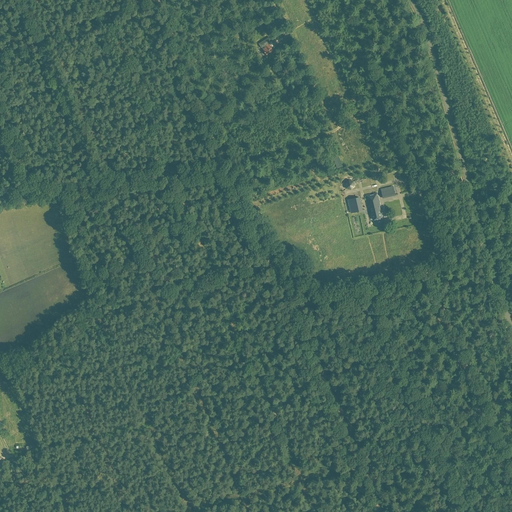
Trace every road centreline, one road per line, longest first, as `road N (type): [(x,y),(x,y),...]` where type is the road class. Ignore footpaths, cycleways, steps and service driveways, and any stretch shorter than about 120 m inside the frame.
road 1 (unclassified): [(511,328),(410,0)]
road 2 (track): [(424,189),(393,113),(378,99),(352,101),(336,129),(305,137)]
road 3 (track): [(305,137),(286,88),(257,47),(259,36),(269,36)]
